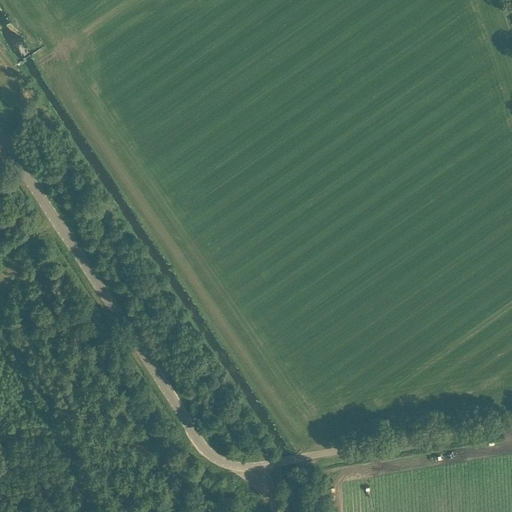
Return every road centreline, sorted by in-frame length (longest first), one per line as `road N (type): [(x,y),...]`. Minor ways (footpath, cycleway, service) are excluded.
road 1 (track): [(0,41),(229,388),(256,438),(256,465),(278,511)]
road 2 (unclassified): [(256,465),(229,464),(199,445),(0,136)]
road 3 (unclassified): [(256,465),(511,422)]
